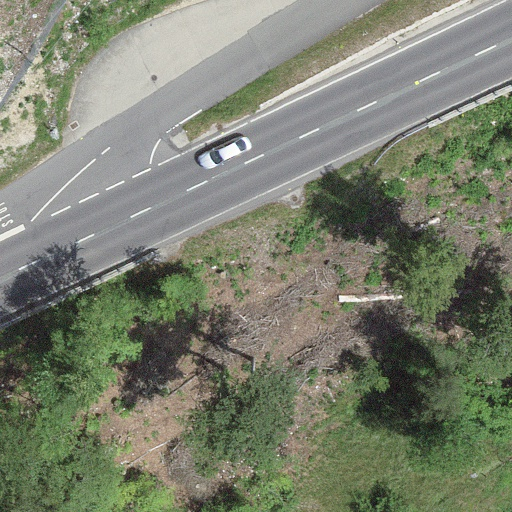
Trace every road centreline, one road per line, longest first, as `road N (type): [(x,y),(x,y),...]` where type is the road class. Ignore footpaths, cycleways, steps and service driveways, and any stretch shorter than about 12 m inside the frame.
road 1 (secondary): [(0,277),(511,31)]
road 2 (unclassified): [(339,0),(0,236)]
